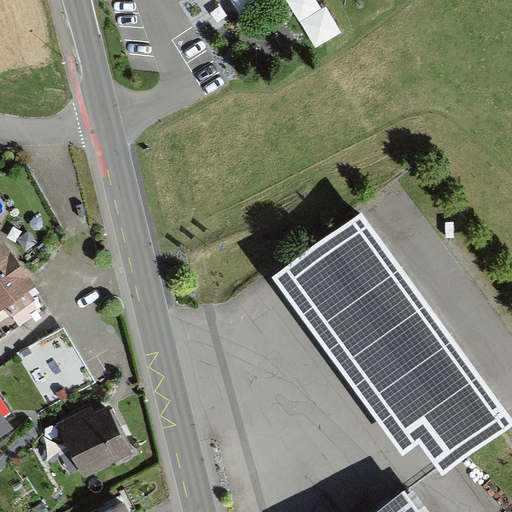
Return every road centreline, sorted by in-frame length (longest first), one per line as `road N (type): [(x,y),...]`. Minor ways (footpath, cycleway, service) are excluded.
road 1 (tertiary): [(99,113),(199,511)]
road 2 (unknown): [(461,511),(443,490),(366,442),(286,407),(199,354)]
